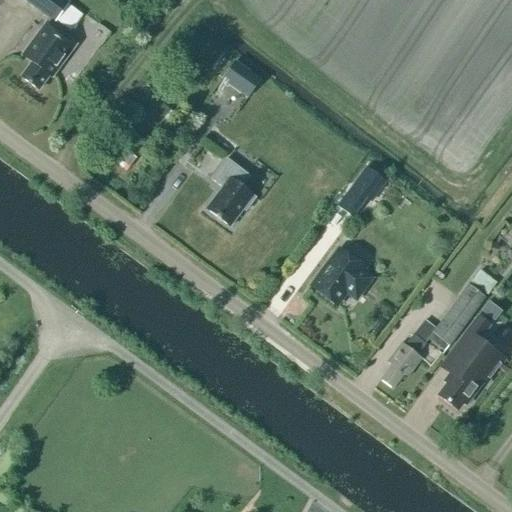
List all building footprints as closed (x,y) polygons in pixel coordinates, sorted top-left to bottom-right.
[(25,0),(57,23),(71,3),(65,0),(25,0)] [(51,78),(75,46),(46,24),(22,57),(32,64),(21,79),(38,91),(48,77),(51,78)] [(248,101),(261,82),(236,63),(221,81),(248,101)] [(133,175),(178,115),(163,104),(133,145),(140,150),(135,157),(126,150),(116,163),(133,175)] [(249,177),(238,169),(227,160),(211,181),(222,189),(206,210),(229,228),(242,210),(245,212),(255,199),(241,189),(249,177)] [(372,203),(387,183),(366,167),(337,206),(353,218),(367,199),(372,203)] [(355,300),(370,280),(360,273),(363,269),(339,251),(311,288),(336,307),(346,293),(355,300)] [(471,282),(487,295),(496,283),(481,271),(471,282)] [(450,348),(486,300),(467,286),(435,329),(424,321),(404,348),(401,345),(387,363),(391,366),(380,381),(392,390),(403,376),(407,379),(421,360),(416,357),(433,335),(450,348)] [(486,387),(506,360),(481,340),(491,327),(477,316),(441,367),(451,375),(443,385),(446,387),(438,398),(456,411),(461,404),(465,408),(483,385),(486,387)]
